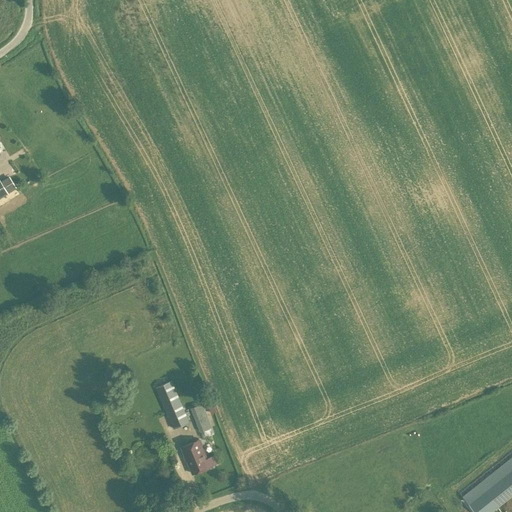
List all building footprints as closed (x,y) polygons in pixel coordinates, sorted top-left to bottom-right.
[(9,178),(1,183),(7,193),(16,188),(9,178)] [(171,380),(156,387),(174,429),(189,422),(171,380)] [(202,403),(192,407),(201,430),(211,427),(202,403)] [(214,456),(207,459),(199,440),(182,447),(193,473),(217,463),(214,456)] [(511,468),(468,503),(475,511),(491,511),(511,495),(511,468)]
